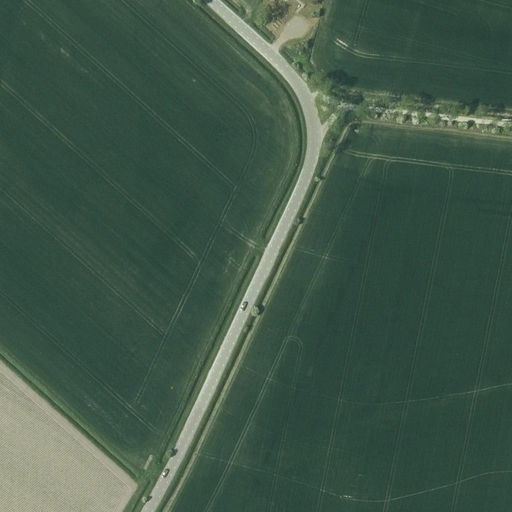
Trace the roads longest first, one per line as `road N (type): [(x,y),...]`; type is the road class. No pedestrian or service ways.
road 1 (secondary): [(147,511),(299,192),(314,143),(306,101),(289,73),(208,0)]
road 2 (unknown): [(341,109),(511,126)]
